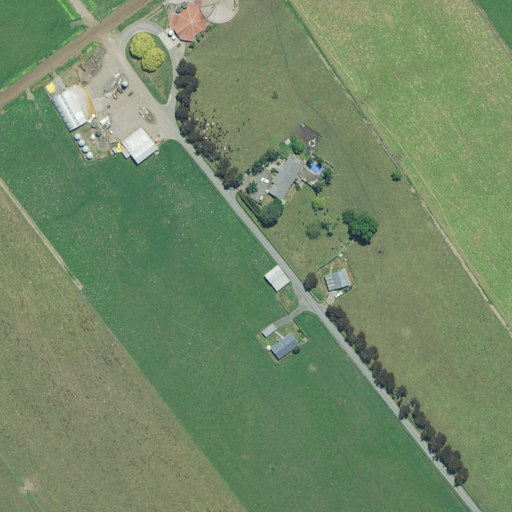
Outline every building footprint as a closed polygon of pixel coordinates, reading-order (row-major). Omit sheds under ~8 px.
[(193,42),(194,37),(204,31),(207,20),(203,13),(200,11),(202,0),(196,0),(195,5),(189,3),(188,8),(177,15),(171,14),(168,27),(171,28),(181,40),(193,42)] [(87,122),(70,91),(51,101),(69,132),(87,122)] [(157,149),(141,128),(122,143),(126,149),(122,152),(127,159),(131,155),(138,164),(157,149)] [(274,171),(279,174),(273,183),(274,184),(269,193),(281,201),(293,182),(297,185),(306,171),(302,168),(305,163),(291,154),(284,166),(279,163),(274,171)] [(257,202),(266,190),(256,182),(246,194),(257,202)] [(290,282),(277,266),(264,276),(277,292),(290,282)] [(350,285),(345,271),(325,277),(329,291),(350,285)] [(277,330),(273,325),(262,333),(266,338),(277,330)] [(299,345),(290,333),(283,339),(282,338),(278,341),(279,343),(271,349),(279,360),(299,345)]
